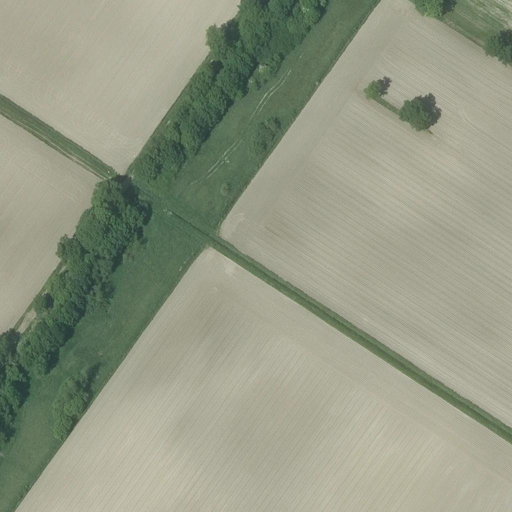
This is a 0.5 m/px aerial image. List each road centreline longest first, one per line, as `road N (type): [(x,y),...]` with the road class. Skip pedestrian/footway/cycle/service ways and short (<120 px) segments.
road 1 (track): [(511,442),(121,187)]
road 2 (track): [(254,0),(121,187)]
road 3 (track): [(121,187),(0,357)]
road 4 (track): [(121,187),(0,108)]
